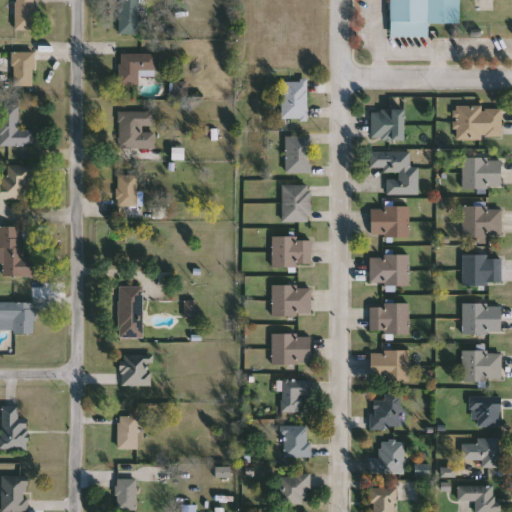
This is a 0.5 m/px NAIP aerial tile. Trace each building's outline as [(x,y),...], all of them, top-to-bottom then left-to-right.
[(35,0),(35,26),(17,26),(17,0),(35,0)] [(139,0),(139,34),(121,34),(121,0),(139,0)] [(391,37),(391,0),(460,0),(460,23),(429,23),(429,37),(391,37)] [(13,86),(13,52),(34,52),(34,86),(13,86)] [(139,85),(120,85),(120,53),(158,54),(157,70),(139,70),(139,85)] [(282,119),(282,81),(309,81),(309,119),(282,119)] [(35,145),(0,145),(0,105),(20,105),(20,129),(35,129),(35,145)] [(504,139),(457,139),(457,107),(504,107),(504,139)] [(372,109),(403,109),(403,140),(372,140),(372,109)] [(155,112),(155,149),(120,149),(120,112),(155,112)] [(312,137),(312,173),(287,173),(287,137),(312,137)] [(389,194),(389,181),(400,181),(400,170),(371,170),(371,152),(411,152),(411,168),(420,168),(419,194),(389,194)] [(463,188),(463,158),(502,158),(502,188),(463,188)] [(0,199),(0,174),(7,174),(7,166),(34,166),(34,186),(25,186),(25,199),(0,199)] [(139,175),(139,206),(118,206),(118,175),(139,175)] [(283,222),(283,185),(312,185),(312,222),(283,222)] [(410,206),(410,237),(371,237),(371,206),(410,206)] [(463,207),(502,207),(502,236),(463,236),(463,207)] [(33,276),(0,276),(0,226),(23,226),(23,257),(33,257),(33,276)] [(273,237),(312,237),(312,267),(273,267),(273,237)] [(410,255),(410,285),(370,285),(370,255),(410,255)] [(463,284),(463,255),(502,255),(502,284),(463,284)] [(312,315),(273,315),(273,285),(312,285),(312,315)] [(120,338),(120,286),(144,286),(144,338),(120,338)] [(35,332),(0,332),(0,302),(35,302),(35,332)] [(410,304),(410,334),(370,334),(370,304),(410,304)] [(501,304),(501,334),(463,334),(463,304),(501,304)] [(312,334),(312,364),(273,364),(273,334),(312,334)] [(371,384),(371,351),(410,351),(410,384),(371,384)] [(502,381),(463,381),(463,352),(502,352),(502,381)] [(123,386),(123,355),(152,355),(152,386),(123,386)] [(312,380),(312,397),(302,397),(302,413),(282,413),(282,380),(312,380)] [(401,428),(372,429),(371,401),(385,401),(385,394),(400,394),(401,428)] [(501,397),(501,427),(474,427),(474,397),(501,397)] [(29,418),(29,449),(2,449),(2,407),(19,407),(19,418),(29,418)] [(139,417),(139,449),(119,449),(119,417),(139,417)] [(284,457),(284,426),(310,426),(310,457),(284,457)] [(405,441),(405,474),(370,474),(370,459),(381,459),(381,441),(405,441)] [(501,441),(501,468),(482,468),(482,461),(463,461),(463,441),(501,441)] [(309,475),(309,505),(280,505),(280,475),(309,475)] [(2,511),(2,476),(29,476),(29,511),(2,511)] [(137,478),(137,511),(117,511),(117,478),(137,478)] [(495,485),(495,501),(501,501),(501,511),(476,511),(476,501),(458,501),(458,485),(495,485)] [(372,511),(372,488),(397,488),(397,511),(372,511)]
